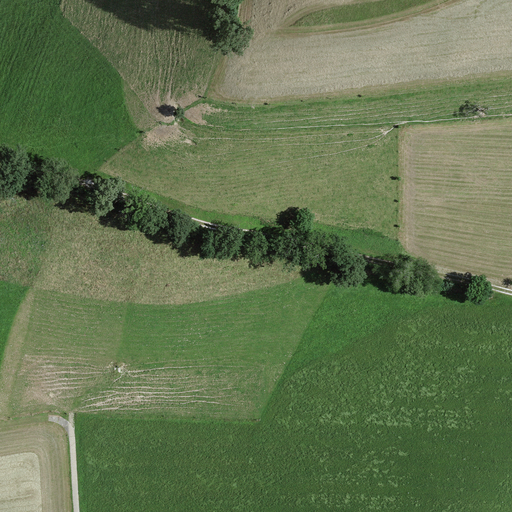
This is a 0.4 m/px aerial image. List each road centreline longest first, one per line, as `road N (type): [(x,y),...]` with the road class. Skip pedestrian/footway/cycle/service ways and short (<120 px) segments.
road 1 (track): [(30,166),(220,228),(511,293)]
road 2 (track): [(0,427),(50,417),(64,422),(74,444),(77,511)]
